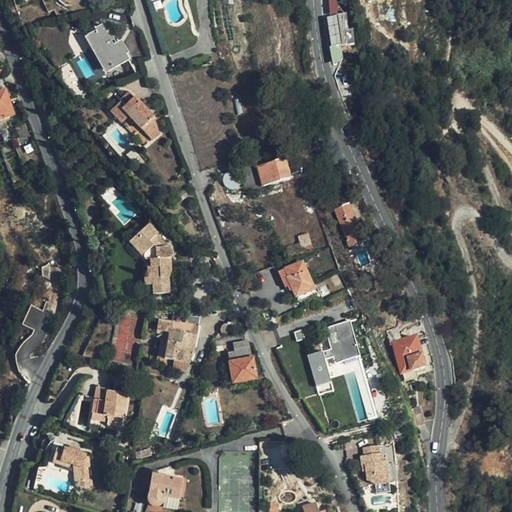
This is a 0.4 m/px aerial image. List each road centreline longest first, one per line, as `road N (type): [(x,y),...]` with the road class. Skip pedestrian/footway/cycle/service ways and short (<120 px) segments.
road 1 (residential): [(140,0),(238,299),(359,511)]
road 2 (secondary): [(314,0),(331,96),(442,355),(439,511)]
road 3 (tertiary): [(0,13),(79,236),(85,278),(15,440),(0,503)]
